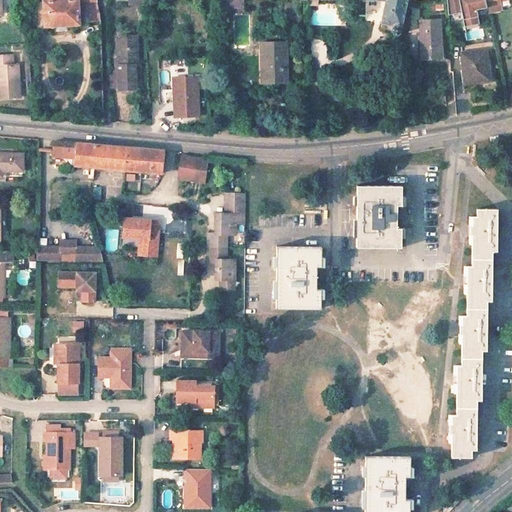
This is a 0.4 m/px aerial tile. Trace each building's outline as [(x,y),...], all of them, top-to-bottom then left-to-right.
[(79,0),(44,0),(46,26),(81,25),(79,0)] [(96,0),(81,0),(83,14),(91,14),(93,24),(101,24),(101,16),(96,0)] [(225,0),(225,8),(241,9),(240,0),(225,0)] [(407,0),(385,0),(381,27),(392,29),(394,32),(398,33),(401,31),(401,28),(407,0)] [(446,0),(448,13),(460,11),(463,25),(478,22),(475,8),(486,6),(484,0),(446,0)] [(486,0),(487,4),(488,10),(500,7),(499,2),(498,0),(486,0)] [(439,65),(435,20),(416,22),(419,67),(439,65)] [(132,35),(117,35),(119,67),(120,86),(120,87),(136,86),(134,63),(138,62),(137,54),(130,55),(129,47),(133,46),(132,35)] [(267,82),(287,81),(285,42),(261,43),(261,54),(266,54),(267,82)] [(488,64),(486,51),(462,56),(466,85),(487,82),(484,65),(488,64)] [(0,76),(0,95),(20,95),(19,61),(13,62),(13,53),(0,53),(0,62),(1,63),(2,77),(0,76)] [(110,86),(120,86),(119,67),(109,67),(110,86)] [(197,76),(173,77),(174,116),(198,115),(197,76)] [(56,140),(56,150),(76,151),(77,142),(56,140)] [(95,144),(77,142),(76,151),(75,165),(94,167),(95,144)] [(94,167),(125,169),(127,147),(95,144),(94,167)] [(127,147),(125,169),(162,172),(164,150),(160,149),(127,147)] [(1,171),(22,171),(22,153),(0,152),(0,176),(1,177),(1,171)] [(183,155),(180,177),(205,180),(207,157),(183,155)] [(402,203),(402,183),(357,182),(357,245),(402,245),(402,225),(397,225),(398,203),(402,203)] [(226,190),(226,211),(223,211),(217,211),(216,230),(229,230),(235,230),(235,219),(241,220),(246,220),(247,191),(226,190)] [(495,208),(474,207),(474,215),(470,216),(470,224),(467,224),(467,233),(470,233),(469,264),(466,263),(465,314),(461,314),(461,322),(459,322),(459,332),(461,332),(461,363),(457,363),(457,412),(452,412),(452,421),(450,422),(449,432),(452,432),(452,455),(473,455),(473,448),(478,448),(478,398),(482,398),(483,347),(488,348),(487,298),(491,298),(492,251),(495,251),(495,208)] [(159,220),(124,217),(122,236),(139,237),(148,238),(147,247),(157,248),(159,220)] [(229,230),(216,230),(208,230),(208,242),(229,243),(229,230)] [(148,238),(139,237),(137,253),(156,255),(157,248),(147,247),(148,238)] [(60,253),(75,254),(75,258),(102,259),(99,246),(75,245),(76,240),(60,240),(60,245),(36,244),(36,250),(36,258),(60,258),(60,253)] [(216,257),(216,265),(216,276),(221,276),(236,276),(236,257),(229,257),(229,243),(208,242),(208,257),(216,257)] [(322,244),(277,243),(276,305),(321,305),(321,286),(318,285),(318,264),(322,264),(322,244)] [(13,250),(0,249),(0,294),(3,294),(3,261),(13,261),(13,250)] [(208,257),(208,265),(216,265),(216,257),(208,257)] [(94,272),(66,272),(66,286),(81,286),(81,300),(93,300),(94,272)] [(221,287),(236,287),(236,276),(221,276),(221,287)] [(0,315),(0,364),(5,364),(5,355),(10,355),(11,316),(0,315)] [(71,321),(71,330),(82,330),(82,321),(71,321)] [(181,350),(206,351),(207,356),(219,356),(220,329),(181,329),(181,350)] [(59,361),(59,379),(79,379),(79,342),(59,341),(59,361)] [(131,383),(130,346),(112,346),(112,354),(99,354),(99,374),(111,374),(117,373),(117,383),(131,383)] [(188,400),(197,400),(197,404),(212,404),(212,383),(195,383),(195,378),(176,378),(176,400),(188,400)] [(70,429),(44,428),(44,437),(48,437),(48,464),(51,464),(51,473),(66,473),(66,465),(70,465),(70,444),(74,444),(75,429),(70,429)] [(100,442),(100,471),(103,472),(119,472),(121,472),(122,435),(118,435),(118,429),(103,428),(103,435),(98,434),(98,442),(100,442)] [(172,439),(172,455),(198,455),(198,439),(201,439),(201,428),(169,428),(169,436),(172,435),(172,439)] [(412,475),(412,455),(367,455),(366,511),(411,511),(411,497),(407,497),(408,475),(412,475)] [(185,485),(184,504),(211,504),(210,465),(185,465),(184,474),(186,474),(186,485),(185,485)] [(9,473),(0,473),(0,482),(10,481),(9,473)]
